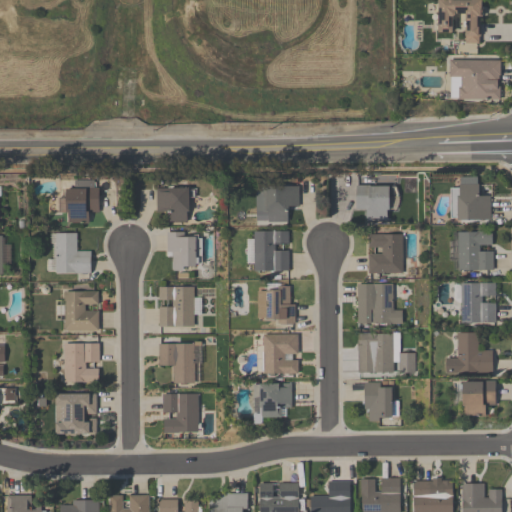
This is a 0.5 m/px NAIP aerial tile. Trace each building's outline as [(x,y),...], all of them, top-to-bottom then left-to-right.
[(437,35),(453,35),(453,17),(464,17),(464,45),(481,45),(481,1),(437,0),(437,35)] [(500,101),(500,61),(449,61),(449,80),(459,80),(459,101),(500,101)] [(99,181),(75,181),(75,190),(58,190),(59,214),(68,214),(68,224),(89,224),(89,214),(99,214),(99,181)] [(155,188),(156,213),(166,213),(166,223),(189,223),(189,187),(155,188)] [(288,223),(288,211),(298,211),(298,187),(256,187),(256,212),(265,212),(265,223),(288,223)] [(355,212),(366,212),(366,222),(388,222),(388,187),(355,187),(355,212)] [(490,221),(490,197),(480,197),(479,187),(450,187),(450,221),(490,221)] [(289,231),(254,232),(254,241),(246,241),(246,263),(255,263),(255,272),(289,272),(289,231)] [(493,232),(456,232),(456,273),(493,273),(493,232)] [(174,256),(174,270),(201,270),(201,233),(166,233),(166,256),(174,256)] [(55,257),(48,257),(48,274),(91,274),(91,254),(78,254),(78,234),(55,234),(55,257)] [(403,274),(403,234),(368,234),(368,274),(403,274)] [(0,275),(1,275),(1,263),(10,263),(10,245),(4,245),(4,236),(0,235),(0,275)] [(357,325),(402,325),(402,306),(391,306),(391,284),(357,284),(357,325)] [(460,285),(460,326),(496,326),(496,302),(495,302),(495,284),(460,285)] [(295,323),(295,286),(267,286),(267,293),(259,293),(259,323),(295,323)] [(158,327),(192,328),(192,317),(201,317),(201,297),(192,296),(192,287),(158,287),(158,327)] [(56,321),(65,320),(66,332),(99,332),(98,291),(65,292),(65,303),(56,303),(56,321)] [(357,334),(357,374),(415,374),(415,353),(400,353),(400,333),(357,334)] [(298,375),(298,335),(263,335),(263,375),(298,375)] [(493,375),(493,353),(478,353),(478,335),(457,335),(457,359),(445,359),(445,375),(493,375)] [(63,384),(98,384),(98,344),(63,344),(63,384)] [(195,384),(195,344),(158,344),(158,366),(172,366),(172,384),(195,384)] [(495,383),(454,384),(454,407),(463,407),(463,419),(485,418),(485,407),(496,407),(495,383)] [(253,384),(253,425),(263,425),(263,416),(292,416),(292,384),(253,384)] [(364,422),(396,420),(395,402),(391,402),(390,385),(363,386),(364,422)] [(0,389),(0,402),(15,402),(15,389),(0,389)] [(97,437),(96,395),(54,396),(54,438),(97,437)] [(199,395),(163,395),(163,434),(199,434),(199,395)] [(399,511),(399,479),(361,479),(360,511),(399,511)] [(452,511),(452,479),(413,479),(412,511),(452,511)] [(349,511),(350,481),(329,481),(329,495),(310,494),(309,511),(349,511)] [(259,511),(298,511),(299,483),(259,483),(259,511)] [(484,485),(462,485),(461,511),(501,511),(501,493),(484,493),(484,485)] [(209,511),(242,511),(248,511),(248,494),(209,494),(209,511)] [(31,496),(7,496),(6,511),(42,511),(42,506),(31,506),(31,496)] [(149,511),(149,496),(125,496),(109,496),(109,511),(149,511)] [(158,511),(199,511),(199,500),(183,500),(183,511),(178,511),(177,499),(158,500),(158,511)] [(98,511),(99,501),(59,501),(59,511),(98,511)]
